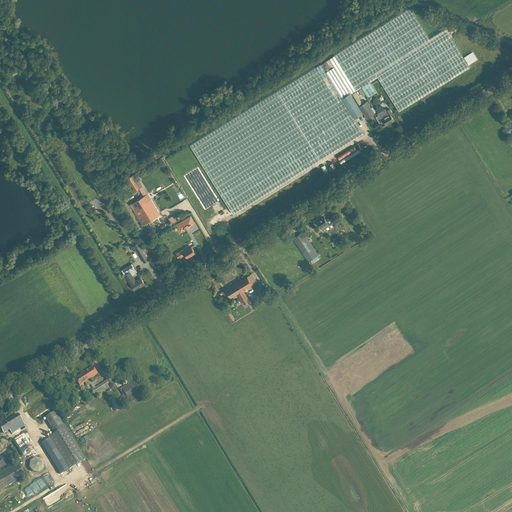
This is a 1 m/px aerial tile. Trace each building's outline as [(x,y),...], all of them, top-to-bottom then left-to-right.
[(411,8),(191,145),(233,214),(364,133),(354,118),(342,98),(350,93),(361,86),(368,97),(376,92),(369,81),(378,76),(399,111),(470,67),(446,28),(430,38),(411,8)] [(342,98),(354,118),(363,113),(350,93),(342,98)] [(370,116),(375,113),(367,101),(359,106),(367,118),(368,118),(370,117),(370,116)] [(379,115),(376,117),(380,122),(381,122),(382,123),(382,124),(383,127),(394,120),(391,115),(392,113),(389,108),(386,111),(385,109),(378,113),(379,115)] [(511,124),(502,130),(506,135),(511,131),(511,124)] [(336,155),(339,162),(358,153),(354,146),(336,155)] [(132,176),(127,179),(135,191),(139,188),(140,188),(135,181),(132,176)] [(100,198),(104,204),(111,200),(107,194),(100,198)] [(139,206),(147,201),(144,196),(131,204),(135,209),(133,209),(143,225),(148,222),(139,206)] [(151,199),(147,201),(139,206),(148,222),(160,214),(151,199)] [(170,223),(176,220),(174,214),(168,217),(170,223)] [(324,217),(317,221),(320,225),(321,226),(321,227),(323,230),(333,223),(335,225),(338,223),(332,214),(329,216),(329,217),(326,219),(324,217)] [(181,222),(176,224),(181,231),(184,229),(185,230),(190,228),(185,219),(181,222)] [(303,231),(293,238),(308,261),(318,254),(303,231)] [(148,260),(138,243),(134,246),(144,262),(148,260)] [(183,249),(176,253),(179,258),(185,254),(187,257),(195,252),(191,246),(184,251),(183,249)] [(135,268),(126,274),(132,283),(130,283),(135,290),(145,284),(142,280),(141,277),(136,280),(132,275),(138,272),(135,268)] [(256,281),(254,278),(252,273),(226,289),(231,297),(237,293),(244,304),(249,301),(243,290),(252,284),(256,281)] [(98,375),(95,371),(93,367),(81,374),(81,375),(75,379),(79,386),(85,383),(89,381),(88,380),(98,375)] [(111,387),(110,387),(109,385),(109,384),(107,380),(103,382),(106,387),(99,391),(96,387),(91,390),(94,395),(97,394),(98,396),(105,392),(106,393),(112,389),(111,387)] [(133,398),(142,392),(134,380),(121,388),(130,403),(134,401),(133,398)] [(24,426),(20,418),(17,414),(0,425),(0,427),(3,433),(9,430),(12,434),(24,426)] [(49,439),(41,444),(60,474),(85,459),(68,430),(64,424),(54,430),(56,433),(48,438),(49,439)] [(27,436),(31,444),(42,437),(37,430),(27,436)] [(0,474),(0,490),(8,486),(24,475),(17,463),(14,459),(17,457),(12,449),(0,456),(0,468),(12,461),(15,465),(0,474)] [(33,472),(39,473),(43,470),(44,464),(40,459),(35,458),(30,462),(29,468),(33,472)]
